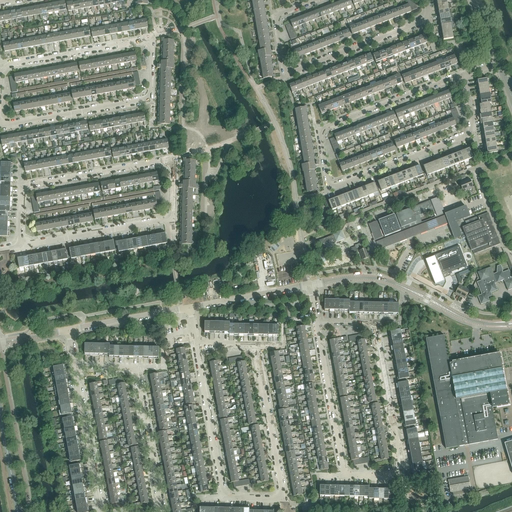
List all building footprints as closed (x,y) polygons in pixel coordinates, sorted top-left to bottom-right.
[(85,0),(82,0),(79,1),(81,9),(85,8),(86,13),(88,12),(87,8),(85,0)] [(91,0),(85,0),(87,8),(91,7),(92,12),(94,11),(94,7),(93,7),(91,0)] [(97,0),(91,0),(93,7),(94,7),(97,6),(98,10),(100,10),(100,6),(99,6),(97,0)] [(105,5),(104,0),(97,0),(99,6),(100,6),(104,5),(104,9),(107,9),(106,5),(105,5)] [(104,0),(105,5),(106,5),(110,4),(110,8),(113,8),(112,3),(111,4),(110,0),(104,0)] [(252,0),(253,2),(254,5),(253,5),(254,9),(255,12),(254,12),(255,16),(256,16),(256,19),(255,19),(256,23),(257,23),(257,26),(256,26),(257,30),(258,30),(258,33),(258,37),(259,37),(260,40),(259,40),(259,44),(260,44),(261,46),(260,47),(261,50),(258,51),(259,58),(261,58),(261,61),(260,61),(261,65),(262,65),(262,67),(261,68),(262,72),(263,72),(263,74),(262,75),(263,79),(273,77),(273,79),(275,78),(275,75),(273,76),(272,72),(274,71),(274,68),(272,69),(271,66),(273,65),(273,61),(271,62),(270,58),(272,58),(272,54),(270,55),(269,52),(275,51),(274,48),(271,49),(270,44),(272,43),(271,40),(269,41),(269,37),(271,37),(270,33),(268,34),(267,30),(269,30),(269,27),(267,27),(266,23),(268,23),(268,20),(266,20),(265,16),(267,16),(267,13),(265,13),(264,9),(266,9),(265,6),(263,6),(263,2),(265,2),(264,0),(252,0)] [(343,0),(337,3),(340,10),(341,10),(345,8),(346,12),(348,11),(347,7),(346,8),(343,0)] [(349,0),(344,0),(343,0),(346,8),(347,7),(351,6),(352,10),(354,9),(353,5),(352,5),(349,0)] [(65,1),(58,2),(60,11),(61,11),(64,10),(65,15),(67,14),(67,9),(66,10),(65,1)] [(75,10),(79,9),(80,14),(82,13),(81,9),(79,1),(73,2),(75,10)] [(54,12),(58,11),(59,16),(61,15),(61,11),(60,11),(58,2),(52,4),(54,12)] [(75,10),(73,2),(67,3),(68,11),(73,11),(74,15),(76,15),(75,10)] [(337,3),(331,5),(334,12),(335,12),(339,10),(340,14),(342,13),(341,10),(340,10),(337,3)] [(54,12),(52,4),(46,5),(48,13),(52,12),(53,17),(55,16),(54,12)] [(408,4),(402,7),(405,14),(411,12),(411,11),(410,8),(409,5),(408,4)] [(46,5),(40,6),(42,14),(46,14),(47,18),(49,17),(48,13),(46,5)] [(331,5),(326,7),(328,15),(329,14),(333,13),(334,17),(337,16),(335,12),(334,12),(331,5)] [(42,14),(40,6),(34,7),(35,15),(36,15),(40,15),(41,19),(43,19),(42,14)] [(35,15),(34,7),(28,8),(29,17),(30,16),(34,16),(35,20),(37,20),(36,15),(35,15)] [(326,7),(320,10),(322,17),(323,16),(327,15),(329,19),(331,18),(329,14),(328,15),(326,7)] [(402,7),(397,9),(399,16),(405,14),(402,7)] [(28,8),(22,9),(23,18),(24,18),(28,17),(29,21),(31,21),(30,16),(29,17),(28,8)] [(22,9),(15,10),(17,19),(18,19),(22,18),(22,22),(24,22),(24,18),(23,18),(22,9)] [(397,9),(391,11),(393,19),(399,16),(397,9)] [(11,20),(12,20),(15,19),(16,23),(19,23),(18,19),(17,19),(15,10),(9,11),(11,20)] [(320,10),(314,12),(317,19),(321,17),(323,21),(325,20),(323,16),(322,17),(320,10)] [(9,11),(3,13),(5,21),(9,20),(10,25),(12,24),(12,20),(11,20),(9,11)] [(391,11),(385,13),(388,21),(393,19),(391,11)] [(314,12),(308,14),(311,21),(312,21),(315,20),(317,23),(319,23),(317,19),(314,12)] [(385,13),(379,16),(382,23),(388,21),(385,13)] [(305,24),(306,23),(309,22),(311,26),(313,25),(312,21),(311,21),(308,14),(302,16),(305,24)] [(139,16),(139,20),(140,20),(142,29),(148,28),(146,19),(142,20),(141,16),(139,16)] [(305,24),(302,16),(296,19),(299,26),(300,26),(304,24),(305,28),(307,27),(306,23),(305,24)] [(379,16),(373,18),(376,25),(382,23),(379,16)] [(132,17),(133,22),(134,21),(136,30),(142,29),(140,20),(139,20),(136,21),(135,17),(132,17)] [(126,18),(127,23),(128,23),(129,31),(136,30),(134,21),(133,22),(129,22),(129,18),(126,18)] [(373,18),(367,20),(370,28),(376,25),(373,18)] [(120,20),(121,24),(122,24),(123,32),(129,31),(128,23),(127,23),(123,23),(123,19),(120,20)] [(299,26),(296,19),(290,21),(291,23),(292,26),(293,28),(298,26),(299,30),(301,29),(300,26),(299,26)] [(114,21),(115,25),(116,25),(117,33),(123,32),(122,24),(121,24),(117,24),(116,20),(114,21)] [(361,23),(364,30),(370,28),(367,20),(361,23)] [(110,21),(108,22),(109,26),(110,26),(111,35),(117,33),(116,25),(115,25),(111,26),(110,21)] [(103,27),(105,36),(111,35),(110,26),(109,26),(105,27),(104,22),(102,23),(103,27)] [(364,30),(361,23),(355,25),(358,32),(364,30)] [(81,25),(82,29),(83,29),(84,37),(91,36),(89,28),(84,28),(84,24),(81,25)] [(96,24),(97,28),(99,37),(105,36),(103,27),(99,28),(98,24),(96,24)] [(75,26),(76,30),(77,30),(78,39),(84,37),(83,29),(82,29),(78,30),(77,25),(75,26)] [(97,28),(93,29),(92,25),(90,25),(91,30),(93,38),(99,37),(97,28)] [(358,32),(355,25),(349,27),(352,35),(358,32)] [(70,31),(72,40),(78,39),(77,30),(76,30),(72,31),(71,26),(69,27),(70,31)] [(64,32),(66,41),(72,40),(70,31),(66,32),(65,28),(63,28),(64,32)] [(64,32),(60,33),(59,29),(57,29),(58,33),(60,42),(66,41),(64,32)] [(51,30),(52,34),(54,43),(60,42),(58,33),(54,34),(53,30),(51,30)] [(342,32),(345,39),(351,37),(348,30),(342,32)] [(46,35),(48,44),(54,43),(52,34),(48,35),(47,31),(45,31),(45,36),(46,35)] [(46,35),(45,36),(41,36),(41,32),(38,32),(39,37),(40,37),(41,45),(48,44),(46,35)] [(342,32),(336,34),(339,42),(345,39),(342,32)] [(34,38),(35,46),(41,45),(40,37),(39,37),(35,37),(35,33),(32,34),(33,38),(34,38)] [(28,39),(29,48),(35,46),(34,38),(33,38),(29,39),(28,34),(26,35),(27,39),(28,39)] [(330,37),(333,44),(339,42),(336,34),(330,37)] [(425,34),(419,36),(422,45),(423,44),(427,43),(428,47),(430,46),(429,42),(428,42),(425,34)] [(21,40),(23,49),(29,48),(28,39),(27,39),(23,40),(22,35),(20,36),(21,40)] [(15,41),(17,50),(23,49),(21,40),(17,41),(16,36),(14,37),(15,41)] [(419,36),(413,39),(416,47),(417,47),(421,45),(422,49),(424,49),(423,44),(422,45),(419,36)] [(333,44),(330,37),(325,39),(327,46),(333,44)] [(8,38),(9,42),(11,51),(17,50),(15,41),(11,42),(10,38),(8,38)] [(174,69),(174,61),(172,61),(173,59),(173,54),(173,52),(174,47),(173,47),(173,45),(174,45),(174,40),(164,40),(164,39),(162,38),(162,42),(164,42),(163,46),(161,45),(161,49),(163,49),(163,53),(161,52),(161,56),(163,56),(163,60),(161,59),(161,63),(163,63),(163,65),(157,65),(157,68),(161,69),(161,74),(159,73),(159,77),(161,77),(161,80),(159,80),(159,84),(161,84),(161,87),(159,87),(158,91),(160,91),(160,94),(158,94),(158,98),(160,98),(160,101),(158,101),(158,105),(160,105),(160,109),(158,108),(158,112),(160,112),(160,116),(158,115),(158,119),(160,119),(160,123),(158,122),(158,126),(163,126),(163,124),(169,125),(169,122),(170,122),(170,117),(169,117),(169,115),(170,115),(170,110),(169,110),(169,108),(170,108),(170,103),(170,101),(170,96),(170,94),(171,94),(171,89),(170,89),(170,87),(171,87),(171,82),(170,82),(170,80),(171,80),(171,75),(170,75),(170,73),(171,73),(171,69),(174,69)] [(9,42),(5,43),(4,39),(2,39),(3,44),(5,52),(11,51),(9,42)] [(319,41),(321,49),(327,46),(325,39),(319,41)] [(413,39),(408,41),(411,49),(415,48),(417,52),(419,51),(417,47),(416,47),(413,39)] [(313,44),(316,51),(321,49),(319,41),(313,44)] [(408,41),(402,43),(405,51),(406,51),(409,50),(411,54),(413,53),(411,49),(408,41)] [(402,43),(396,45),(399,54),(400,53),(403,52),(405,56),(407,55),(406,51),(405,51),(402,43)] [(313,44),(307,46),(310,53),(316,51),(313,44)] [(396,45),(390,48),(393,56),(394,56),(398,54),(399,58),(401,58),(400,53),(399,54),(396,45)] [(307,46),(301,48),(304,55),(310,53),(307,46)] [(304,55),(301,48),(295,50),(298,58),(304,55)] [(390,48),(384,50),(388,58),(392,56),(393,61),(396,60),(394,56),(393,56),(390,48)] [(384,50),(379,52),(382,60),(386,59),(388,63),(390,62),(388,58),(384,50)] [(382,60),(379,52),(373,54),(376,63),(380,61),(382,65),(384,64),(382,60)] [(367,64),(368,63),(372,62),(373,66),(376,65),(374,61),(373,61),(370,53),(364,56),(367,64)] [(454,55),(448,58),(451,66),(457,64),(454,55)] [(362,66),(366,64),(368,68),(370,68),(368,63),(367,64),(364,56),(359,58),(362,66)] [(356,68),(357,68),(360,67),(362,71),(364,70),(362,66),(359,58),(353,60),(356,68)] [(448,58),(443,60),(446,68),(451,66),(448,58)] [(350,70),(351,70),(354,69),(356,73),(358,72),(357,68),(356,68),(353,60),(347,62),(350,70)] [(443,60),(437,62),(440,70),(446,68),(443,60)] [(350,70),(347,62),(341,65),(344,73),(345,72),(349,71),(350,75),(352,74),(351,70),(350,70)] [(437,62),(431,64),(434,73),(440,70),(437,62)] [(431,64),(425,67),(428,75),(434,73),(431,64)] [(339,75),(343,73),(344,77),(347,77),(345,72),(344,73),(341,65),(335,67),(339,75)] [(333,77),(337,76),(339,80),(341,79),(339,75),(335,67),(330,69),(333,77)] [(425,67),(419,69),(423,77),(428,75),(425,67)] [(327,79),(328,79),(331,78),(333,82),(335,81),(333,77),(330,69),(324,71),(327,79)] [(414,71),(417,79),(423,77),(419,69),(414,71)] [(34,71),(27,72),(28,81),(35,79),(34,71)] [(327,79),(324,71),(318,74),(321,82),(322,81),(326,80),(327,84),(329,83),(328,79),(327,79)] [(414,71),(408,73),(411,81),(417,79),(414,71)] [(411,81),(408,73),(402,76),(405,84),(411,81)] [(315,84),(316,84),(320,82),(321,86),(323,85),(322,81),(321,82),(318,74),(312,76),(315,84)] [(394,77),(397,85),(403,83),(399,74),(394,77)] [(310,86),(314,84),(316,89),(318,88),(316,84),(315,84),(312,76),(306,78),(310,86)] [(388,79),(391,87),(397,85),(394,77),(388,79)] [(304,88),(305,88),(308,87),(310,91),(312,90),(310,86),(306,78),(301,80),(304,88)] [(391,87),(388,79),(382,81),(385,89),(391,87)] [(304,88),(301,80),(295,82),(298,91),(299,90),(302,89),(304,93),(306,92),(305,88),(304,88)] [(382,81),(376,83),(379,92),(385,89),(382,81)] [(298,91),(295,82),(289,85),(292,93),(297,91),(298,95),(300,94),(299,90),(298,91)] [(376,83),(370,86),(374,94),(379,92),(376,83)] [(365,88),(368,96),(374,94),(370,86),(365,88)] [(368,96),(365,88),(359,90),(362,98),(368,96)] [(359,90),(353,92),(356,101),(362,98),(359,90)] [(448,91),(442,93),(445,100),(446,100),(450,98),(451,102),(453,101),(452,97),(451,98),(448,91)] [(353,92),(347,95),(350,103),(356,101),(353,92)] [(69,93),(63,94),(65,103),(71,102),(69,93)] [(442,93),(436,95),(439,102),(440,102),(444,101),(445,105),(447,104),(446,100),(445,100),(442,93)] [(350,103),(347,95),(341,97),(345,105),(350,103)] [(431,97),(433,105),(434,104),(438,103),(439,107),(441,106),(440,102),(439,102),(436,95),(431,97)] [(341,97),(336,99),(339,107),(345,105),(341,97)] [(431,97),(425,100),(427,107),(428,107),(432,105),(433,109),(436,108),(434,104),(433,105),(431,97)] [(336,99),(330,101),(333,109),(339,107),(336,99)] [(425,100),(419,102),(422,109),(426,108),(427,111),(430,111),(428,107),(427,107),(425,100)] [(330,101),(324,104),(327,112),(333,109),(330,101)] [(419,102),(413,104),(416,112),(416,111),(420,110),(422,114),(424,113),(422,109),(419,102)] [(327,112),(324,104),(318,106),(321,114),(327,112)] [(413,104),(407,107),(410,114),(411,114),(414,112),(416,116),(418,115),(416,111),(416,112),(413,104)] [(301,144),(302,144),(302,146),(301,147),(302,151),(303,151),(303,153),(303,158),(304,158),(304,160),(304,164),(302,165),(303,172),(304,172),(305,174),(304,175),(305,179),(306,181),(305,181),(306,186),(307,186),(307,188),(306,188),(307,193),(317,191),(317,192),(319,192),(319,189),(317,189),(316,185),(318,185),(318,182),(316,182),(315,179),(317,178),(316,175),(314,175),(314,172),(316,171),(315,168),(312,169),(311,166),(319,165),(318,162),(314,162),(313,157),(315,156),(315,154),(313,154),(312,151),(314,150),(314,147),(312,148),(311,144),(313,143),(313,140),(311,141),(310,137),(312,136),(311,133),(310,134),(309,130),(311,130),(310,127),(308,127),(308,123),(310,123),(309,120),(307,120),(307,116),(309,116),(308,113),(306,113),(305,109),(307,109),(307,106),(302,107),(302,108),(296,109),(296,112),(296,116),(297,116),(298,119),(297,119),(297,123),(298,123),(299,126),(298,126),(299,130),(300,133),(299,133),(300,137),(301,140),(300,140),(301,144)] [(407,107),(401,109),(404,116),(405,116),(408,114),(410,118),(412,117),(411,114),(410,114),(407,107)] [(404,116),(401,109),(395,111),(398,118),(402,117),(404,120),(406,120),(405,116),(404,116)] [(393,112),(387,114),(390,121),(391,121),(394,120),(396,124),(398,123),(397,119),(396,119),(393,112)] [(139,123),(140,122),(144,122),(145,126),(147,126),(146,121),(145,121),(144,113),(138,114),(139,123)] [(133,124),(134,124),(138,123),(138,127),(141,127),(140,122),(139,123),(138,114),(132,115),(133,124)] [(381,117),(384,124),(385,123),(389,122),(390,126),(392,125),(391,121),(390,121),(387,114),(381,117)] [(133,124),(132,115),(125,116),(127,125),(128,125),(132,124),(132,128),(135,128),(134,124),(133,124)] [(121,126),(122,126),(125,125),(126,129),(129,129),(128,125),(127,125),(125,116),(119,117),(121,126)] [(115,127),(116,127),(119,126),(120,131),(122,130),(122,126),(121,126),(119,117),(113,118),(115,127)] [(381,117),(375,119),(378,126),(379,125),(383,124),(384,128),(386,127),(385,123),(384,124),(381,117)] [(109,128),(113,127),(114,132),(116,131),(116,127),(115,127),(113,118),(107,119),(107,120),(109,128)] [(447,120),(450,127),(456,125),(455,122),(454,119),(453,118),(447,120)] [(375,119),(370,121),(372,128),(373,128),(377,126),(378,130),(381,130),(379,125),(378,126),(375,119)] [(109,128),(107,120),(101,121),(103,129),(107,128),(108,133),(110,132),(109,128)] [(441,122),(444,130),(450,127),(447,120),(441,122)] [(82,131),(83,131),(86,130),(87,134),(89,134),(89,129),(88,129),(87,121),(80,122),(82,131)] [(101,121),(95,122),(96,130),(97,130),(101,130),(102,134),(104,133),(103,129),(101,121)] [(370,121),(364,123),(366,130),(367,130),(371,129),(373,133),(375,132),(373,128),(372,128),(370,121)] [(82,131),(80,122),(74,124),(76,132),(80,131),(81,136),(83,135),(83,131),(82,131)] [(96,130),(95,122),(89,123),(90,131),(95,131),(96,135),(98,135),(97,130),(96,130)] [(435,125),(438,132),(444,130),(441,122),(435,125)] [(364,123),(358,126),(361,133),(361,132),(365,131),(367,135),(369,134),(367,130),(366,130),(364,123)] [(74,124),(68,125),(70,133),(74,132),(75,137),(77,136),(76,132),(74,124)] [(68,125),(62,126),(64,134),(68,133),(69,138),(71,137),(70,133),(68,125)] [(430,127),(432,134),(438,132),(435,125),(430,127)] [(62,126),(56,127),(57,135),(58,135),(62,135),(63,139),(65,138),(64,134),(62,126)] [(352,128),(355,135),(356,135),(359,133),(361,137),(363,136),(361,132),(361,133),(358,126),(352,128)] [(56,127),(50,128),(51,137),(52,136),(56,136),(57,140),(59,140),(58,135),(57,135),(56,127)] [(424,129),(427,137),(432,134),(430,127),(424,129)] [(50,128),(44,129),(45,138),(46,138),(50,137),(50,141),(53,141),(52,136),(51,137),(50,128)] [(352,128),(346,130),(349,137),(350,137),(353,135),(355,139),(357,139),(356,135),(355,135),(352,128)] [(44,129),(37,130),(39,139),(40,139),(43,138),(44,142),(47,142),(46,138),(45,138),(44,129)] [(418,131),(421,139),(427,137),(424,129),(418,131)] [(37,130),(31,131),(33,140),(34,140),(37,139),(38,143),(40,143),(40,139),(39,139),(37,130)] [(346,130),(340,132),(343,139),(344,139),(347,138),(349,142),(351,141),(350,137),(349,137),(346,130)] [(31,131),(25,132),(27,141),(31,140),(32,145),(34,144),(34,140),(33,140),(31,131)] [(412,134),(415,141),(421,139),(418,131),(412,134)] [(21,142),(25,141),(26,146),(28,145),(27,141),(25,132),(19,134),(21,142)] [(343,139),(340,132),(334,135),(335,137),(336,140),(337,142),(342,140),(343,144),(345,143),(344,139),(343,139)] [(21,142),(19,134),(13,135),(15,143),(19,142),(20,147),(22,146),(21,142)] [(412,134),(406,136),(409,143),(415,141),(412,134)] [(13,135),(7,136),(8,144),(9,144),(13,144),(14,148),(16,147),(15,143),(13,135)] [(8,144),(7,136),(1,137),(2,146),(7,145),(8,149),(10,149),(9,144),(8,144)] [(159,136),(160,141),(161,140),(162,149),(169,148),(167,139),(163,140),(162,136),(159,136)] [(406,136),(400,138),(403,146),(409,143),(406,136)] [(153,137),(154,142),(155,142),(156,150),(162,149),(161,140),(160,141),(156,141),(156,137),(153,137)] [(147,139),(148,143),(149,143),(150,151),(156,150),(155,142),(154,142),(150,142),(150,138),(147,139)] [(403,146),(400,138),(394,141),(397,148),(403,146)] [(141,140),(142,144),(143,144),(144,153),(150,151),(149,143),(148,143),(144,144),(143,139),(141,140)] [(135,141),(136,145),(138,154),(144,153),(143,144),(142,144),(138,145),(137,140),(135,141)] [(129,142),(130,146),(132,155),(138,154),(136,145),(132,146),(131,142),(129,142)] [(123,143),(124,147),(126,156),(132,155),(130,146),(126,147),(125,143),(123,143)] [(386,146),(389,153),(395,151),(392,143),(386,146)] [(102,145),(103,149),(104,149),(105,158),(111,156),(110,148),(105,149),(104,144),(102,145)] [(117,144),(118,148),(120,157),(126,156),(124,147),(120,148),(119,144),(117,144)] [(96,146),(97,150),(98,150),(100,159),(105,158),(104,149),(103,149),(99,150),(98,145),(96,146)] [(118,148),(114,149),(113,145),(111,145),(111,150),(112,150),(114,158),(120,157),(118,148)] [(380,148),(383,155),(389,153),(386,146),(380,148)] [(90,147),(91,151),(93,160),(100,159),(98,150),(97,150),(93,151),(92,147),(90,147)] [(464,149),(468,160),(473,158),(469,147),(464,149)] [(84,148),(85,152),(87,161),(93,160),(91,151),(87,152),(86,148),(84,148)] [(380,148),(375,150),(377,158),(383,155),(380,148)] [(78,149),(78,154),(79,153),(81,162),(87,161),(85,152),(81,153),(80,149),(78,149)] [(464,149),(460,150),(464,161),(468,160),(464,149)] [(72,150),(72,155),(73,155),(75,163),(81,162),(79,153),(78,154),(75,154),(74,150),(72,150)] [(377,158),(375,150),(369,153),(372,160),(377,158)] [(464,161),(460,150),(455,152),(459,163),(464,161)] [(65,151),(66,156),(67,156),(68,164),(75,163),(73,155),(72,155),(69,155),(68,151),(65,151)] [(61,157),(62,165),(68,164),(67,156),(66,156),(62,157),(61,152),(59,153),(60,157),(61,157)] [(459,163),(455,152),(451,154),(455,165),(459,163)] [(61,157),(60,157),(56,158),(55,153),(53,154),(54,158),(55,158),(56,167),(62,165),(61,157)] [(372,160),(369,153),(363,155),(366,162),(372,160)] [(47,155),(48,159),(49,159),(50,168),(56,167),(55,158),(54,158),(50,159),(49,154),(47,155)] [(451,154),(446,156),(450,167),(455,165),(451,154)] [(363,155),(357,157),(360,165),(366,162),(363,155)] [(41,156),(42,160),(44,169),(50,168),(49,159),(48,159),(44,160),(43,156),(41,156)] [(446,156),(441,158),(445,169),(450,167),(446,156)] [(35,157),(36,161),(38,170),(44,169),(42,160),(38,161),(37,157),(35,157)] [(357,157),(351,159),(354,167),(360,165),(357,157)] [(29,158),(29,163),(30,162),(32,171),(38,170),(36,161),(32,162),(31,158),(29,158)] [(441,158),(437,159),(441,170),(445,169),(441,158)] [(30,162),(29,163),(26,163),(25,159),(23,159),(23,164),(24,164),(25,172),(32,171),(30,162)] [(180,242),(180,246),(185,246),(185,244),(191,245),(191,242),(192,242),(192,237),(191,237),(191,235),(192,235),(192,230),(191,230),(191,228),(192,228),(192,223),(191,223),(191,221),(192,221),(192,216),(192,214),(193,209),(192,209),(192,207),(193,207),(193,202),(192,202),(192,200),(193,200),(193,195),(192,195),(192,193),(193,193),(193,189),(196,189),(196,181),(194,181),(194,179),(195,179),(195,174),(195,172),(195,167),(195,165),(196,165),(196,160),(186,160),(186,159),(184,159),(183,162),(185,162),(185,166),(183,165),(183,169),(185,169),(185,173),(183,172),(183,176),(185,176),(185,179),(183,179),(183,183),(185,183),(185,185),(179,185),(179,189),(183,189),(183,193),(181,193),(181,197),(183,197),(183,200),(181,200),(180,204),(182,204),(182,207),(180,207),(180,211),(182,211),(182,214),(180,214),(180,218),(182,218),(182,221),(180,221),(180,225),(182,225),(182,228),(180,228),(180,232),(182,232),(182,235),(180,235),(180,239),(182,239),(182,242),(180,242)] [(351,159),(345,162),(348,169),(354,167),(351,159)] [(437,159),(432,161),(436,172),(441,170),(437,159)] [(427,163),(432,174),(436,172),(432,161),(427,163)] [(348,169),(345,162),(339,164),(342,171),(348,169)] [(432,174),(427,163),(423,165),(427,176),(432,174)] [(419,164),(414,166),(418,177),(423,175),(419,164)] [(414,166),(409,168),(414,179),(418,177),(414,166)] [(409,168),(405,170),(409,180),(414,179),(409,168)] [(405,170),(400,171),(405,182),(409,180),(405,170)] [(400,171),(396,173),(400,184),(405,182),(400,171)] [(396,173),(391,175),(395,186),(400,184),(396,173)] [(391,175),(386,177),(391,188),(395,186),(391,175)] [(386,177),(382,178),(386,189),(391,188),(386,177)] [(386,189),(382,178),(377,180),(381,191),(386,189)] [(470,179),(464,181),(468,189),(473,187),(470,179)] [(468,189),(464,181),(459,183),(462,191),(468,189)] [(378,192),(374,182),(369,183),(373,194),(378,192)] [(373,194),(369,183),(365,185),(369,196),(373,194)] [(365,185),(360,187),(364,198),(369,196),(365,185)] [(355,189),(359,200),(364,198),(360,187),(355,189)] [(359,200),(355,189),(351,191),(355,201),(359,200)] [(355,201),(351,191),(346,192),(350,203),(355,201)] [(346,192),(341,194),(346,205),(350,203),(346,192)] [(341,194),(337,196),(341,207),(346,205),(341,194)] [(332,198),(337,209),(341,207),(337,196),(332,198)] [(394,214),(378,221),(379,221),(377,222),(376,221),(369,224),(375,240),(372,241),(374,246),(377,245),(379,250),(413,237),(448,223),(454,239),(461,236),(462,236),(456,222),(465,218),(470,216),(469,215),(466,207),(452,212),(451,211),(444,213),(438,197),(431,200),(411,208),(396,214),(396,215),(395,215),(394,214)] [(337,209),(332,198),(328,199),(332,210),(337,209)] [(467,226),(462,227),(467,239),(471,251),(472,250),(474,254),(500,244),(494,228),(488,213),(468,220),(466,222),(465,222),(467,226)] [(316,242),(321,254),(317,256),(320,264),(329,261),(326,254),(337,250),(334,243),(345,239),(341,231),(333,234),(333,235),(316,242)] [(434,257),(426,260),(435,283),(443,280),(440,272),(443,271),(444,274),(467,265),(459,246),(434,256),(434,257)] [(355,247),(348,249),(353,260),(359,257),(356,249),(355,247)] [(360,251),(363,259),(368,257),(365,249),(360,251)] [(477,272),(481,281),(477,282),(482,295),(478,296),(481,305),(489,301),(487,295),(497,291),(495,284),(504,280),(505,282),(504,282),(508,291),(511,288),(511,277),(509,270),(503,273),(502,271),(503,271),(500,265),(497,266),(497,273),(494,274),(491,267),(477,272)] [(455,293),(460,296),(464,288),(459,285),(455,293)] [(464,288),(460,296),(465,298),(469,290),(464,288)] [(293,335),(297,335),(297,334),(306,332),(305,326),(296,327),(297,332),(293,333),(293,335)] [(294,342),(298,341),(298,340),(307,338),(306,332),(297,334),(297,335),(298,338),(294,339),(294,342)] [(444,335),(426,339),(446,449),(498,440),(492,408),(497,407),(508,405),(499,354),(452,363),(449,364),(444,335)] [(299,346),(308,344),(307,338),(298,340),(298,341),(299,345),(295,345),(295,348),(299,347),(299,346)] [(329,340),(331,347),(338,345),(337,341),(341,340),(341,338),(337,338),(337,339),(329,340)] [(355,349),(359,348),(359,347),(366,346),(365,339),(357,341),(358,346),(354,346),(355,349)] [(299,346),(299,347),(300,351),(296,351),(296,354),(301,353),(300,352),(309,350),(308,344),(299,346)] [(331,347),(332,353),(339,352),(339,351),(339,347),(343,346),(342,344),(338,345),(331,347)] [(356,355),(360,354),(360,353),(367,352),(366,346),(359,347),(359,348),(359,352),(355,353),(356,355)] [(173,357),(177,356),(186,354),(185,348),(176,349),(177,354),(173,355),(173,357)] [(280,358),(279,357),(279,353),(283,352),(283,350),(278,351),(278,352),(270,353),(271,359),(280,358)] [(297,360),(302,359),(302,358),(310,357),(309,350),(300,352),(301,353),(301,357),(297,358),(297,360)] [(332,353),(333,359),(340,357),(340,353),(344,352),(343,350),(339,351),(339,352),(332,353)] [(357,361),(361,360),(361,359),(368,358),(367,352),(360,353),(360,354),(361,358),(357,359),(357,361)] [(174,363),(178,362),(187,360),(186,354),(177,356),(178,360),(174,361),(174,363)] [(281,364),(281,363),(280,359),(284,359),(284,356),(279,357),(280,358),(271,359),(272,365),(281,364)] [(333,359),(334,365),(342,364),(342,363),(341,359),(345,358),(344,356),(340,357),(333,359)] [(299,366),(303,365),(303,364),(311,363),(310,357),(302,358),(302,359),(302,363),(298,364),(299,366)] [(358,367),(362,366),(370,364),(368,358),(361,359),(361,360),(362,364),(358,365),(358,367)] [(175,369),(179,369),(179,368),(188,366),(187,360),(178,362),(179,366),(175,367),(175,369)] [(210,362),(211,369),(218,367),(218,366),(217,362),(221,362),(221,360),(217,360),(217,361),(210,362)] [(235,371),(239,370),(238,369),(246,368),(245,361),(243,362),(240,362),(237,363),(238,368),(234,368),(235,371)] [(282,370),(282,369),(281,365),(285,365),(285,362),(281,363),(281,364),(272,365),(273,372),(282,370)] [(334,365),(335,371),(343,370),(343,369),(342,365),(346,365),(346,362),(342,363),(342,364),(334,365)] [(304,370),(312,369),(311,363),(303,364),(303,365),(304,369),(299,370),(300,372),(304,371),(304,370)] [(359,373),(363,373),(363,372),(371,370),(370,364),(362,366),(363,370),(359,371),(359,373)] [(176,375),(181,375),(180,374),(189,372),(188,366),(179,368),(179,369),(180,372),(176,373),(176,375)] [(211,369),(212,375),(219,373),(219,369),(223,368),(222,366),(218,366),(218,367),(211,369)] [(236,377),(240,376),(240,375),(247,374),(246,368),(238,369),(239,370),(239,374),(235,374),(236,377)] [(335,371),(336,378),(344,376),(344,375),(343,371),(347,371),(347,368),(343,369),(343,370),(335,371)] [(283,376),(283,375),(282,372),(286,371),(286,369),(282,369),(282,370),(273,372),(274,378),(283,376)] [(304,370),(304,371),(305,375),(300,376),(301,378),(305,377),(305,376),(314,375),(312,369),(304,370)] [(360,379),(364,379),(364,378),(372,377),(371,370),(363,372),(363,373),(364,376),(360,377),(360,379)] [(150,375),(151,381),(160,380),(160,379),(159,375),(163,374),(163,372),(158,373),(150,375)] [(177,381),(182,381),(182,380),(190,378),(189,372),(180,374),(181,375),(181,378),(177,379),(177,381)] [(212,375),(213,381),(221,380),(220,379),(220,375),(224,374),(223,372),(219,373),(212,375)] [(241,381),(248,380),(247,374),(240,375),(240,376),(240,380),(236,381),(237,383),(241,382),(241,381)] [(284,382),(283,378),(287,377),(287,375),(283,375),(283,376),(274,378),(275,384),(284,382)] [(305,376),(305,377),(306,381),(301,382),(302,384),(307,383),(306,383),(315,381),(314,375),(305,376)] [(336,378),(337,384),(345,382),(344,378),(348,377),(348,375),(344,375),(344,376),(336,378)] [(361,386),(365,385),(365,384),(373,383),(372,377),(364,378),(364,379),(365,383),(361,383),(361,386)] [(160,380),(151,381),(152,387),(161,386),(161,385),(160,381),(164,380),(164,378),(160,379),(160,380)] [(179,388),(183,387),(183,386),(191,385),(190,378),(182,380),(182,381),(182,385),(178,385),(179,388)] [(221,380),(213,381),(214,387),(222,386),(222,385),(221,381),(225,380),(224,378),(220,379),(221,380)] [(241,381),(241,382),(242,386),(238,387),(238,389),(242,388),(250,386),(248,380),(241,381)] [(89,384),(91,390),(98,389),(98,388),(97,384),(101,384),(101,381),(97,382),(97,383),(89,384)] [(285,388),(284,384),(289,383),(288,381),(284,382),(275,384),(276,390),(285,388)] [(337,384),(339,390),(346,389),(346,388),(345,384),(349,383),(349,381),(345,382),(337,384)] [(115,392),(119,392),(118,391),(126,389),(125,383),(123,383),(120,384),(117,384),(118,389),(114,390),(115,392)] [(305,391),(314,389),(313,383),(304,385),(305,389),(301,390),(301,392),(306,392),(305,391)] [(363,392),(367,391),(366,390),(374,389),(373,383),(365,384),(365,385),(366,389),(362,390),(363,392)] [(152,387),(153,393),(162,392),(162,391),(161,387),(165,387),(165,384),(161,385),(161,386),(152,387)] [(214,387),(215,393),(223,392),(223,391),(222,387),(226,386),(226,384),(222,385),(222,386),(214,387)] [(180,394),(184,393),(184,392),(192,391),(191,385),(183,386),(183,387),(183,391),(179,391),(180,394)] [(239,395),(243,395),(243,394),(251,392),(250,386),(242,388),(243,392),(239,393),(239,395)] [(91,390),(92,396),(99,395),(99,394),(98,390),(103,390),(102,387),(98,388),(98,389),(91,390)] [(276,390),(278,396),(286,395),(286,394),(285,390),(290,389),(289,387),(285,388),(276,390)] [(346,389),(339,390),(340,396),(347,395),(346,390),(350,389),(350,387),(346,388),(346,389)] [(116,398),(120,398),(120,397),(127,395),(126,389),(118,391),(119,392),(119,395),(115,396),(116,398)] [(307,397),(315,396),(314,389),(305,391),(306,392),(306,395),(302,396),(302,398),(307,398),(307,397)] [(364,398),(368,397),(375,395),(374,389),(366,390),(367,391),(367,395),(363,396),(364,398)] [(153,393),(154,400),(163,398),(163,397),(162,393),(166,393),(166,390),(162,391),(162,392),(153,393)] [(215,393),(216,400),(224,398),(224,397),(223,393),(227,393),(227,390),(223,391),(223,392),(215,393)] [(181,400),(185,399),(185,398),(194,397),(192,391),(184,392),(184,393),(185,397),(180,398),(181,400)] [(240,401),(244,401),(244,400),(252,399),(251,392),(243,394),(243,395),(244,398),(240,399),(240,401)] [(278,396),(279,402),(287,400),(287,396),(291,395),(290,393),(286,394),(286,395),(278,396)] [(92,396),(93,403),(100,401),(100,400),(100,397),(104,396),(103,394),(99,394),(99,395),(92,396)] [(121,403),(128,402),(127,395),(120,397),(120,398),(120,402),(116,402),(117,405),(121,404),(121,403)] [(349,403),(349,402),(348,398),(352,398),(352,395),(347,396),(347,397),(340,398),(341,405),(349,403)] [(368,397),(368,401),(364,402),(365,404),(369,404),(369,403),(376,402),(375,395),(368,397)] [(154,400),(155,406),(164,404),(164,403),(163,400),(168,399),(167,396),(163,397),(163,398),(154,400)] [(307,397),(307,398),(307,402),(303,402),(304,405),(308,404),(308,403),(316,402),(315,396),(307,397)] [(185,398),(185,399),(186,403),(181,404),(182,406),(186,405),(195,403),(194,397),(185,398)] [(224,398),(216,400),(217,406),(225,404),(225,403),(224,400),(228,399),(228,397),(224,397),(224,398)] [(241,408),(245,407),(245,406),(253,405),(252,399),(244,400),(244,401),(245,405),(241,405),(241,408)] [(287,400),(279,402),(280,408),(289,407),(288,402),(292,401),(292,399),(287,400)] [(93,403),(94,409),(102,407),(101,407),(101,403),(105,402),(104,400),(100,400),(100,401),(93,403)] [(121,403),(121,404),(122,408),(118,409),(118,411),(122,410),(122,409),(129,408),(128,402),(121,403)] [(308,403),(308,404),(308,408),(304,408),(305,411),(309,410),(309,409),(318,408),(316,402),(308,403)] [(341,405),(342,411),(350,409),(349,405),(353,404),(353,402),(349,402),(349,403),(341,405)] [(155,406),(156,412),(165,410),(165,409),(164,406),(169,405),(168,403),(164,403),(164,404),(155,406)] [(217,406),(219,412),(226,411),(226,410),(225,406),(229,405),(229,403),(225,403),(225,404),(217,406)] [(368,412),(372,412),(372,411),(380,409),(379,403),(371,404),(372,409),(368,410),(368,412)] [(181,414),(186,414),(185,413),(194,411),(193,405),(184,407),(185,411),(181,412),(181,414)] [(246,412),(254,411),(253,405),(245,406),(245,407),(246,411),(242,412),(243,414),(247,413),(246,412)] [(94,409),(95,415),(103,414),(103,413),(102,409),(106,408),(105,406),(101,407),(102,407),(94,409)] [(288,415),(288,414),(287,411),(291,410),(291,407),(286,408),(286,409),(278,410),(279,417),(288,415)] [(119,417),(123,416),(123,415),(131,414),(129,408),(122,409),(122,410),(123,414),(119,415),(119,417)] [(306,417),(310,416),(310,415),(319,414),(318,408),(309,409),(309,410),(310,414),(305,415),(306,417)] [(350,409),(342,411),(343,417),(351,416),(351,415),(350,411),(354,410),(354,408),(350,409)] [(156,412),(158,418),(166,416),(166,412),(170,411),(169,409),(165,409),(165,410),(156,412)] [(226,411),(219,412),(220,418),(227,417),(226,412),(230,411),(230,409),(226,410),(226,411)] [(369,419),(373,418),(373,417),(381,416),(380,409),(372,411),(372,412),(373,416),(369,416),(369,419)] [(182,420),(187,420),(187,419),(195,417),(194,411),(185,413),(186,414),(186,417),(182,418),(182,420)] [(246,412),(247,413),(247,417),(243,418),(244,420),(248,419),(247,419),(255,417),(254,411),(246,412)] [(95,415),(96,421),(104,420),(104,419),(103,415),(107,414),(107,412),(103,413),(103,414),(95,415)] [(120,423),(124,422),(132,420),(131,414),(123,415),(123,416),(124,420),(120,421),(120,423)] [(279,417),(280,423),(289,421),(289,420),(288,417),(293,416),(292,414),(288,414),(288,415),(279,417)] [(306,421),(307,423),(311,422),(320,420),(319,414),(310,415),(310,416),(311,420),(306,421)] [(352,422),(352,421),(351,417),(355,416),(355,414),(351,415),(351,416),(343,417),(345,423),(352,422)] [(158,418),(159,424),(167,422),(167,418),(171,417),(170,415),(166,416),(158,418)] [(374,423),(382,422),(381,416),(373,417),(373,418),(374,422),(370,423),(371,425),(375,424),(374,423)] [(184,426),(188,426),(188,425),(196,424),(195,417),(187,419),(187,420),(187,423),(183,424),(184,426)] [(220,420),(221,427),(229,425),(229,424),(228,420),(232,420),(232,417),(227,418),(227,419),(220,420)] [(247,419),(248,419),(248,423),(244,424),(245,426),(249,425),(256,424),(255,417),(247,419)] [(96,421),(97,427),(105,426),(105,425),(104,421),(108,421),(108,418),(104,419),(104,420),(96,421)] [(403,422),(404,427),(411,426),(412,427),(419,426),(418,419),(415,420),(403,422)] [(121,429),(125,429),(125,428),(133,426),(132,420),(124,422),(125,426),(121,427),(121,429)] [(293,420),(289,420),(289,421),(280,423),(281,429),(290,427),(289,423),(294,422),(293,420)] [(308,429),(312,428),(321,426),(320,420),(311,422),(312,426),(308,427),(308,429)] [(345,423),(346,429),(353,428),(353,427),(352,423),(357,422),(356,420),(352,421),(352,422),(345,423)] [(167,422),(159,424),(160,430),(169,429),(168,424),(172,423),(172,421),(167,422)] [(374,423),(375,424),(375,428),(371,429),(372,431),(376,430),(376,429),(383,428),(382,422),(374,423)] [(221,427),(222,433),(230,431),(230,430),(229,427),(233,426),(233,423),(229,424),(229,425),(221,427)] [(97,427),(98,434),(106,432),(106,431),(105,427),(109,427),(109,424),(105,425),(105,426),(97,427)] [(189,431),(198,430),(196,424),(188,425),(188,426),(189,430),(184,430),(185,433),(189,432),(189,431)] [(248,434),(252,433),(260,431),(259,425),(251,426),(252,431),(248,432),(248,434)] [(122,435),(127,435),(126,434),(134,433),(133,426),(125,428),(125,429),(126,432),(122,433),(122,435)] [(281,429),(283,435),(291,433),(291,429),(295,428),(294,426),(290,427),(281,429)] [(309,435),(313,434),(322,432),(321,426),(312,428),(313,432),(309,433),(309,435)] [(346,429),(347,436),(354,434),(354,433),(354,429),(358,429),(357,426),(353,427),(353,428),(346,429)] [(373,437),(377,436),(384,434),(383,428),(376,429),(376,430),(376,434),(372,435),(373,437)] [(168,437),(168,436),(167,432),(172,432),(171,429),(166,430),(167,431),(158,432),(159,438),(168,437)] [(189,431),(189,432),(190,436),(185,436),(186,439),(190,438),(190,437),(199,436),(198,430),(189,431)] [(222,433),(223,439),(231,438),(231,437),(230,433),(234,432),(234,430),(230,430),(230,431),(222,433)] [(106,432),(98,434),(100,440),(107,439),(106,434),(110,433),(110,431),(106,431),(106,432)] [(249,440),(253,440),(253,439),(261,437),(260,431),(252,433),(253,437),(249,438),(249,440)] [(283,435),(284,441),(292,439),(292,435),(296,434),(295,432),(291,433),(283,435)] [(310,441),(314,441),(314,440),(323,438),(322,432),(313,434),(314,438),(310,439),(310,441)] [(124,442),(128,441),(127,440),(135,439),(134,433),(126,434),(127,435),(127,439),(123,439),(124,442)] [(347,436),(348,442),(356,440),(355,439),(355,436),(359,435),(358,433),(354,433),(354,434),(347,436)] [(378,442),(385,440),(384,434),(377,436),(378,440),(374,441),(374,443),(378,443),(378,442)] [(169,443),(169,442),(168,439),(173,438),(172,436),(168,436),(168,437),(159,438),(160,445),(169,443)] [(187,445),(191,444),(191,443),(200,442),(199,436),(190,437),(190,438),(191,442),(187,443),(187,445)] [(223,439),(225,445),(232,444),(232,443),(231,439),(235,438),(235,436),(231,437),(231,438),(223,439)] [(251,447),(255,446),(254,445),(262,444),(261,437),(253,439),(253,440),(254,444),(250,444),(251,447)] [(292,439),(284,441),(285,447),(294,446),(293,445),(293,441),(297,440),(297,438),(292,439)] [(311,447),(316,447),(316,446),(324,445),(323,438),(314,440),(314,441),(315,444),(311,445),(311,447)] [(100,442),(101,448),(109,447),(109,446),(108,442),(112,441),(112,439),(107,440),(100,442)] [(127,440),(128,441),(128,445),(124,446),(125,448),(129,447),(136,445),(135,439),(127,440)] [(348,442),(349,448),(357,446),(356,442),(360,441),(359,439),(355,439),(356,440),(348,442)] [(387,446),(385,440),(378,442),(378,443),(379,446),(375,447),(375,449),(379,449),(379,448),(387,446)] [(170,449),(169,444),(174,444),(173,442),(169,442),(169,443),(160,445),(162,451),(170,449)] [(188,451),(192,450),(201,448),(200,442),(191,443),(191,444),(192,448),(188,449),(188,451)] [(225,445),(226,451),(233,450),(233,449),(233,445),(237,444),(236,442),(232,443),(232,444),(225,445)] [(252,453),(256,452),(255,451),(263,450),(262,444),(254,445),(255,446),(255,450),(251,450),(252,453)] [(285,447),(286,453),(295,452),(295,451),(294,447),(298,446),(298,444),(293,445),(294,446),(285,447)] [(109,447),(101,448),(102,454),(110,453),(110,452),(109,448),(113,448),(113,445),(109,446),(109,447)] [(312,454),(317,453),(317,452),(325,451),(324,445),(316,446),(316,447),(316,450),(312,451),(312,454)] [(349,448),(350,454),(358,453),(358,452),(357,448),(361,447),(361,445),(357,446),(349,448)] [(379,448),(379,449),(380,453),(376,453),(376,456),(380,455),(380,454),(388,453),(387,446),(379,448)] [(128,456),(132,455),(132,454),(140,453),(139,447),(131,448),(132,453),(128,454),(128,456)] [(171,455),(171,451),(175,450),(174,448),(170,449),(162,451),(163,457),(171,455)] [(193,456),(202,454),(201,448),(192,450),(193,454),(189,455),(189,457),(193,456)] [(226,451),(227,458),(235,456),(234,455),(234,451),(238,451),(237,448),(233,449),(233,450),(226,451)] [(253,459),(257,458),(257,457),(264,456),(263,450),(255,451),(256,452),(256,456),(252,457),(253,459)] [(286,453),(287,459),(296,458),(296,457),(295,453),(299,453),(299,450),(295,451),(295,452),(286,453)] [(111,459),(111,458),(110,454),(114,454),(114,451),(110,452),(110,453),(102,454),(103,461),(111,459)] [(314,460),(318,459),(318,458),(326,457),(325,451),(317,452),(317,453),(317,457),(313,457),(314,460)] [(358,453),(350,454),(351,460),(353,460),(355,460),(358,459),(359,459),(358,454),(362,453),(362,451),(358,452),(358,453)] [(129,462),(133,461),(141,459),(140,453),(132,454),(132,455),(133,459),(129,460),(129,462)] [(380,454),(380,455),(381,459),(377,460),(377,462),(382,461),(381,460),(389,459),(388,453),(380,454)] [(173,461),(172,461),(172,457),(176,456),(176,454),(171,455),(163,457),(164,463),(173,461)] [(193,456),(194,460),(190,461),(190,463),(195,462),(194,462),(203,460),(202,454),(193,456)] [(227,458),(228,464),(236,462),(236,461),(235,457),(239,457),(238,454),(234,455),(235,456),(227,458)] [(254,465),(258,464),(265,462),(264,456),(257,457),(257,458),(257,462),(253,463),(254,465)] [(287,459),(288,466),(297,464),(297,463),(296,459),(300,459),(300,456),(296,457),(296,458),(287,459)] [(315,466),(319,465),(319,464),(328,463),(326,457),(318,458),(318,459),(319,463),(314,464),(315,466)] [(112,465),(111,461),(115,460),(115,458),(111,458),(111,459),(103,461),(105,467),(112,465)] [(134,467),(142,465),(141,459),(133,461),(134,465),(130,466),(131,468),(135,468),(134,467)] [(174,467),(173,463),(177,462),(177,460),(172,461),(173,461),(164,463),(165,469),(174,467)] [(191,469),(196,469),(196,468),(204,466),(203,460),(194,462),(195,462),(195,466),(191,467),(191,469)] [(228,464),(229,470),(237,468),(236,464),(240,463),(239,461),(236,461),(236,462),(228,464)] [(259,470),(267,468),(265,462),(258,464),(259,468),(255,469),(255,471),(259,471),(259,470)] [(288,466),(289,472),(298,470),(298,469),(297,466),(302,465),(301,463),(297,463),(297,464),(288,466)] [(319,464),(319,465),(320,469),(315,470),(316,472),(320,471),(329,469),(328,463),(319,464)] [(113,472),(113,471),(112,467),(116,466),(116,464),(112,465),(105,467),(106,473),(113,472)] [(134,467),(135,468),(135,471),(131,472),(132,474),(136,474),(136,473),(143,471),(142,465),(134,467)] [(175,474),(175,473),(174,469),(178,468),(178,466),(174,467),(165,469),(166,475),(175,474)] [(193,475),(197,475),(197,474),(205,472),(204,466),(196,468),(196,469),(196,472),(192,473),(193,475)] [(229,470),(230,476),(238,475),(238,474),(237,470),(241,469),(241,467),(237,468),(229,470)] [(259,470),(259,471),(260,475),(256,475),(256,478),(260,477),(260,476),(268,474),(267,468),(259,470)] [(289,472),(290,478),(299,476),(298,472),(303,471),(302,469),(298,469),(298,470),(289,472)] [(106,473),(107,479),(114,478),(114,477),(114,473),(118,472),(117,470),(113,471),(113,472),(106,473)] [(133,481),(137,480),(137,479),(144,478),(143,471),(136,473),(136,474),(136,478),(132,478),(133,481)] [(166,475),(167,481),(176,480),(176,479),(175,475),(179,475),(179,472),(175,473),(175,474),(166,475)] [(194,482),(198,481),(198,480),(207,479),(205,472),(197,474),(197,475),(198,478),(193,479),(194,482)] [(238,475),(230,476),(231,482),(233,482),(236,482),(238,481),(239,481),(238,476),(242,475),(242,473),(238,474),(238,475)] [(260,476),(260,477),(261,481),(257,481),(257,484),(262,483),(261,482),(269,481),(268,474),(260,476)] [(290,478),(292,484),(300,482),(299,478),(304,477),(303,475),(299,476),(290,478)] [(114,478),(107,479),(108,485),(116,484),(115,483),(115,479),(119,478),(118,476),(114,477),(114,478)] [(468,476),(448,480),(450,493),(471,489),(468,476)] [(138,485),(145,484),(144,478),(137,479),(137,480),(138,484),(133,485),(134,487),(138,486),(138,485)] [(167,481),(168,487),(177,486),(177,485),(176,481),(180,481),(180,478),(176,479),(176,480),(167,481)] [(195,488),(199,487),(199,486),(208,485),(207,479),(198,480),(198,481),(199,485),(194,485),(195,488)] [(300,482),(292,484),(293,490),(301,488),(301,484),(305,483),(304,481),(300,482)] [(108,485),(109,491),(117,490),(117,489),(116,485),(120,485),(119,482),(115,483),(116,484),(108,485)] [(138,485),(138,486),(139,490),(135,491),(135,493),(139,492),(139,491),(146,490),(145,484),(138,485)] [(177,486),(168,487),(169,493),(178,492),(178,491),(177,488),(182,487),(181,484),(177,485),(177,486)] [(199,486),(199,487),(200,491),(196,491),(196,494),(201,493),(200,493),(209,491),(208,485),(199,486)] [(301,488),(293,490),(294,496),(303,495),(302,490),(306,489),(306,487),(301,488)] [(109,491),(110,498),(118,496),(118,495),(117,492),(121,491),(121,489),(117,489),(117,490),(109,491)] [(487,489),(478,492),(480,497),(480,498),(489,495),(489,494),(487,489)] [(136,499),(140,498),(148,496),(146,490),(139,491),(139,492),(140,496),(136,497),(136,499)] [(169,493),(170,500),(179,498),(179,497),(178,494),(183,493),(182,491),(178,491),(178,492),(169,493)] [(118,496),(110,498),(111,504),(113,504),(115,503),(118,503),(119,503),(118,498),(122,497),(122,495),(118,495),(118,496)] [(140,498),(141,502),(137,503),(137,505),(142,505),(142,504),(149,503),(148,496),(140,498)] [(170,500),(172,506),(180,504),(180,500),(184,499),(183,497),(179,497),(179,498),(170,500)] [(172,506),(173,511),(181,510),(181,506),(185,505),(184,503),(180,504),(172,506)]
